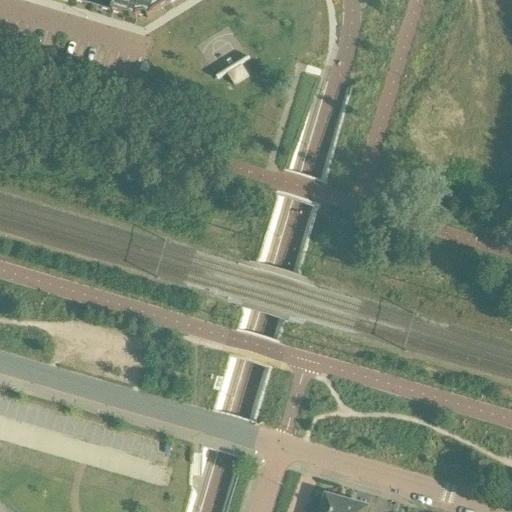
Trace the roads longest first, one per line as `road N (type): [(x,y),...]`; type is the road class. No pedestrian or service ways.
road 1 (residential): [(0,362),(280,444)]
road 2 (residential): [(280,444),(507,511)]
road 3 (residential): [(0,4),(140,46)]
